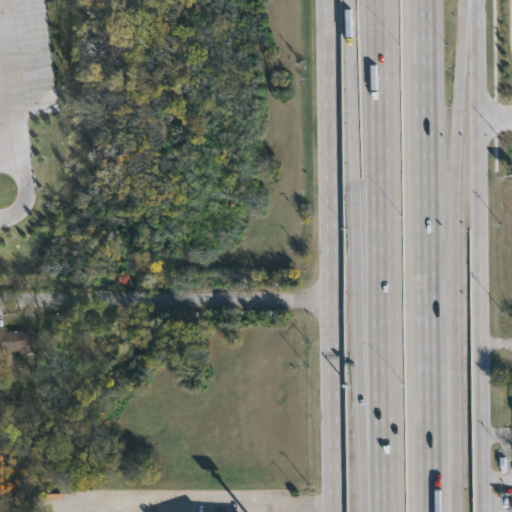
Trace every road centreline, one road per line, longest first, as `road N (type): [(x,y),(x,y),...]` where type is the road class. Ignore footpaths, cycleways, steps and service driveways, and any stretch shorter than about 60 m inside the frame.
road 1 (motorway): [(349,0),(366,511)]
road 2 (motorway): [(457,511),(452,243),(462,0)]
road 3 (motorway): [(427,511),(418,0)]
road 4 (tertiary): [(484,511),(479,0)]
road 5 (motorway): [(374,0),(379,511)]
road 6 (residential): [(0,298),(328,303)]
road 7 (tertiary): [(328,303),(331,511)]
road 8 (tertiary): [(327,112),(328,303)]
